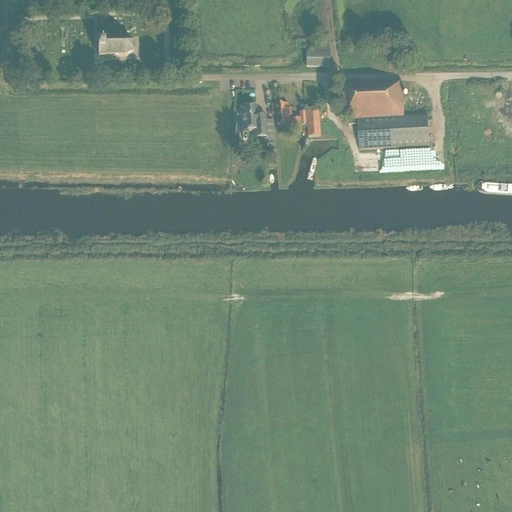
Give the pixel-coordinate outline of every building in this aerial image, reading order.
[(125,57),(133,53),(133,43),(125,39),(98,39),(99,57),(125,57)] [(306,54),(306,68),(330,68),(329,54),(329,44),(311,44),(311,54),(306,54)] [(356,83),(358,120),(404,117),(402,81),(356,83)] [(358,120),(356,83),(342,84),(343,111),(347,111),(347,120),(358,120)] [(275,105),(277,126),(292,125),(291,109),(288,109),(287,104),(275,105)] [(268,139),(266,116),(258,117),(257,106),(242,107),(243,130),(253,129),(254,140),(268,139)] [(308,138),(320,137),(318,109),(306,110),(308,138)] [(404,117),(358,120),(359,151),(429,147),(427,116),(404,117)]
